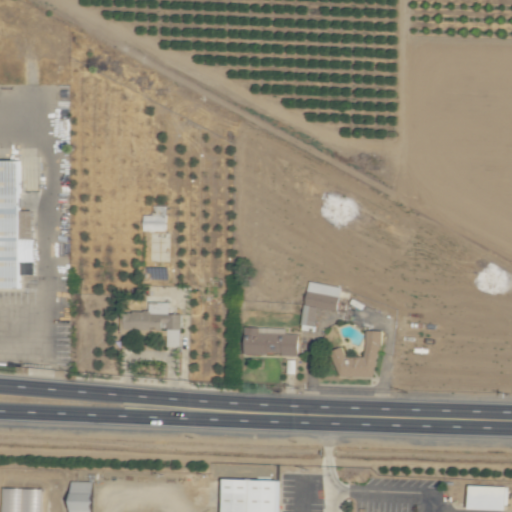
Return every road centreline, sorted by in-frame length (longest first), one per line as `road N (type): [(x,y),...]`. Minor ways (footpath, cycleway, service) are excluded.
road 1 (primary): [(258,414),(210,402),(0,386)]
road 2 (primary): [(0,412),(209,421),(258,414)]
road 3 (primary): [(511,421),(258,414)]
